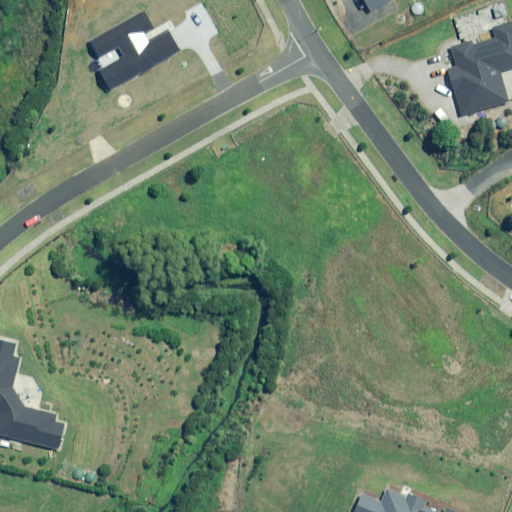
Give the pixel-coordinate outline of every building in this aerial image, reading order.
[(359,0),(367,12),(388,0),(359,0)] [(464,114),(508,101),(498,71),(511,66),(511,23),(497,28),(500,39),(476,47),(474,41),(454,47),(460,67),(451,70),(464,114)] [(480,123),(485,135),(507,127),(503,115),(480,123)] [(17,344),(0,339),(0,407),(0,408),(0,434),(58,448),(64,425),(54,423),(56,414),(24,407),(12,388),(19,358),(14,357),(17,344)] [(381,503),(362,494),(353,511),(454,511),(445,508),(443,511),(434,511),(424,507),(426,500),(409,493),(407,497),(387,489),(381,503)]
